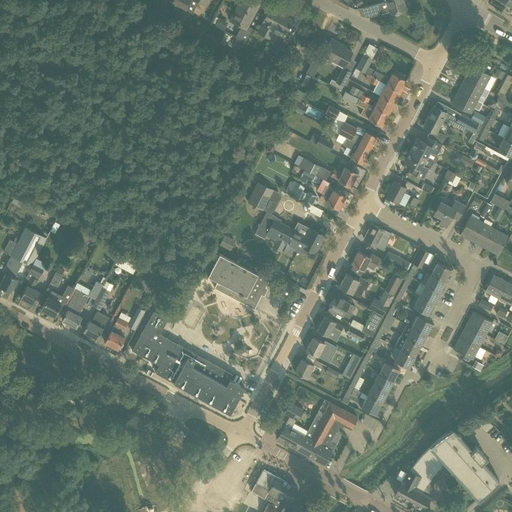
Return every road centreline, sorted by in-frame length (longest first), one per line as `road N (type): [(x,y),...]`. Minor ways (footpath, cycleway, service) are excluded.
road 1 (residential): [(238,434),(360,204)]
road 2 (residential): [(429,355),(475,270),(360,204)]
road 3 (residential): [(187,407),(0,307)]
road 4 (unclassified): [(187,407),(169,429),(0,404)]
road 5 (residential): [(386,511),(238,434)]
road 6 (residential): [(360,204),(435,65)]
road 7 (residential): [(435,65),(311,0)]
